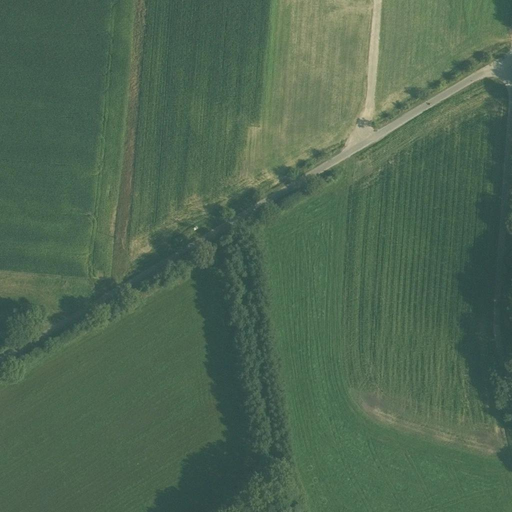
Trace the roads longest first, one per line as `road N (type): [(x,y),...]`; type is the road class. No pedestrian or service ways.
road 1 (unclassified): [(0,362),(479,74),(511,67)]
road 2 (unclassified): [(511,393),(499,343),(511,129)]
road 3 (track): [(366,141),(376,0)]
